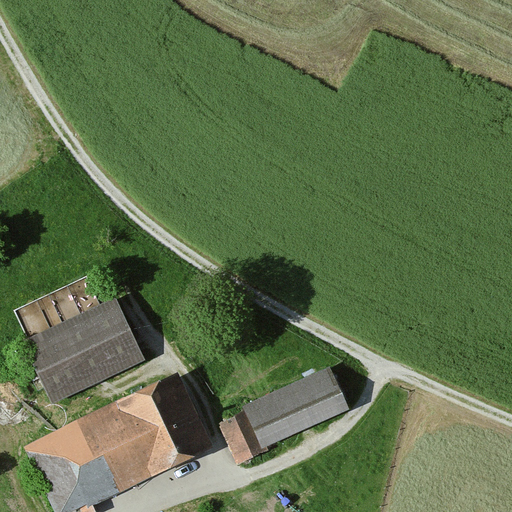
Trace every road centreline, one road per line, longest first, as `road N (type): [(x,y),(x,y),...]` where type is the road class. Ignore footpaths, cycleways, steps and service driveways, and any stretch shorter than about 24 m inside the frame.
road 1 (residential): [(393,367),(216,266),(77,154),(0,35)]
road 2 (track): [(139,511),(267,476),(306,454),(353,424),(393,367)]
road 3 (track): [(511,410),(393,367)]
